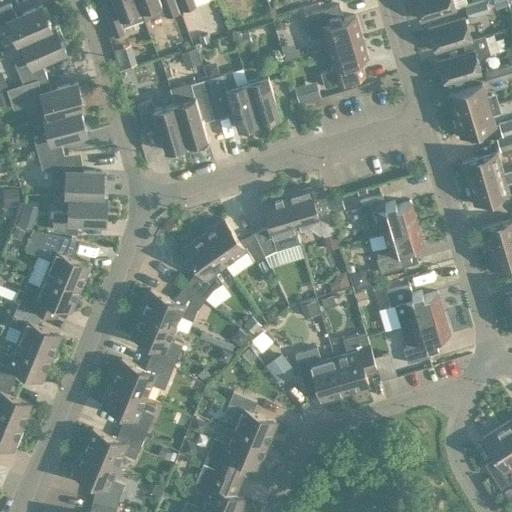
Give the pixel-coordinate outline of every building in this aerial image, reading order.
[(140,16),(134,0),(98,0),(110,33),(122,29),(120,24),(140,16)] [(134,0),(140,16),(161,9),(163,13),(176,9),(173,0),(134,0)] [(411,0),(416,16),(452,6),(450,0),(411,0)] [(471,0),(462,3),(465,15),(485,9),(481,0),(471,0)] [(14,41),(18,39),(49,25),(48,25),(39,2),(13,14),(7,1),(0,3),(0,19),(4,18),(14,40),(14,41)] [(320,32),(324,44),(358,34),(352,12),(338,17),(334,2),(301,12),(308,35),(320,32)] [(432,47),(458,39),(468,37),(461,15),(425,26),(432,47)] [(18,39),(24,54),(11,60),(19,80),(43,72),(37,58),(62,47),(52,23),(48,25),(49,25),(18,39)] [(481,33),(468,37),(458,39),(462,51),(435,58),(442,80),(477,69),(473,56),(487,52),(481,33)] [(365,55),(358,34),(324,44),(330,65),(318,69),(323,84),(362,72),(358,58),(365,55)] [(511,36),(500,39),(503,50),(511,47),(511,36)] [(485,80),(511,72),(509,61),(482,69),(485,80)] [(256,119),(243,78),(223,84),(219,71),(216,72),(203,76),(212,105),(227,100),(234,126),(256,119)] [(40,97),(44,113),(77,104),(77,105),(81,104),(74,79),(47,87),(43,72),(19,80),(25,101),(40,97)] [(243,78),(256,119),(277,113),(265,72),(243,78)] [(171,100),(183,141),(184,146),(188,147),(191,147),(200,144),(203,142),(205,139),(196,109),(212,105),(203,76),(187,81),(191,94),(171,100)] [(451,113),(494,100),(491,90),(482,93),(479,81),(445,91),(451,113)] [(161,147),(183,141),(171,100),(150,106),(148,97),(134,101),(142,126),(154,122),(161,147)] [(494,100),(451,113),(458,134),(492,124),(488,112),(497,109),(494,100)] [(36,155),(61,151),(57,136),(83,129),(77,105),(77,104),(44,113),(40,114),(45,130),(30,134),(36,155)] [(511,116),(497,121),(501,133),(511,129),(511,116)] [(499,148),(511,144),(511,131),(495,136),(499,148)] [(465,180),(499,170),(493,148),(458,158),(465,180)] [(65,192),(99,193),(100,168),(65,167),(61,151),(36,155),(39,167),(47,167),(62,168),(62,176),(61,192),(62,193),(65,193),(65,192)] [(499,170),(465,180),(471,201),(505,191),(502,179),(508,177),(510,174),(508,167),(499,170)] [(283,191),(293,226),(316,219),(320,233),(333,229),(319,182),(307,185),(307,184),(283,191)] [(251,230),(262,252),(273,247),(269,233),(293,226),(283,191),(259,198),(266,223),(251,230)] [(373,209),(379,230),(414,220),(407,199),(393,203),(392,198),(382,201),(379,191),(356,198),(360,213),(373,209)] [(65,192),(65,193),(65,209),(50,208),(49,216),(49,227),(74,231),(75,218),(102,218),(103,193),(99,193),(65,192)] [(485,245),(511,237),(511,213),(478,224),(485,245)] [(262,252),(251,230),(236,237),(221,216),(201,231),(221,260),(242,246),(250,258),(262,252)] [(420,242),(414,220),(379,230),(383,242),(370,246),(377,270),(416,259),(411,244),(420,242)] [(41,269),(76,284),(86,261),(62,251),(69,235),(44,230),(35,252),(46,256),(41,269)] [(183,281),(202,296),(210,286),(220,279),(211,267),(221,260),(201,231),(180,245),(195,266),(183,281)] [(511,237),(485,245),(479,247),(485,269),(491,267),(511,260),(511,237)] [(76,284),(41,269),(35,282),(24,277),(20,287),(16,285),(11,297),(15,299),(38,309),(53,315),(58,303),(67,307),(76,284)] [(194,306),(202,296),(183,281),(171,296),(147,286),(138,309),(171,323),(176,312),(189,317),(194,306)] [(406,320),(441,310),(434,288),(420,293),(418,288),(408,291),(406,281),(383,288),(387,303),(400,299),(406,320)] [(511,285),(501,288),(508,310),(511,308),(511,285)] [(38,309),(15,299),(10,311),(23,317),(14,339),(47,353),(57,330),(33,320),(38,309)] [(147,354),(170,364),(179,341),(166,336),(171,323),(138,309),(128,333),(152,342),(147,354)] [(447,331),(441,310),(406,320),(412,341),(400,345),(404,360),(427,353),(424,344),(434,341),(433,336),(447,331)] [(331,354),(341,389),(365,381),(362,372),(374,368),(363,329),(340,336),(344,350),(331,354)] [(0,374),(9,378),(14,366),(38,376),(47,353),(14,339),(9,352),(0,348),(0,374)] [(317,396),(341,389),(331,354),(318,358),(314,344),(292,350),(299,374),(310,371),(317,396)] [(109,379),(142,393),(147,380),(161,386),(170,364),(147,354),(142,365),(118,356),(109,379)] [(0,414),(18,423),(28,399),(4,390),(9,378),(0,374),(0,414)] [(142,393),(109,379),(99,402),(123,412),(118,423),(141,433),(150,412),(136,406),(142,393)] [(229,427),(263,441),(272,418),(249,408),(253,397),(230,388),(221,409),(235,415),(229,427)] [(511,413),(498,422),(511,443),(511,413)] [(18,423),(0,414),(0,442),(9,446),(18,423)] [(511,459),(511,443),(498,422),(479,435),(494,459),(485,466),(497,485),(511,476),(511,469),(508,462),(511,459)] [(80,448),(113,462),(123,439),(136,445),(141,433),(118,423),(113,435),(90,425),(80,448)] [(263,441),(229,427),(224,439),(211,434),(200,460),(237,475),(243,460),(253,464),(263,441)] [(90,497),(113,503),(117,491),(121,480),(108,475),(113,462),(80,448),(70,472),(94,481),(90,497)] [(237,475),(200,460),(191,481),(194,487),(203,491),(198,504),(216,511),(233,511),(240,495),(231,491),(237,475)] [(57,474),(56,483),(74,486),(75,477),(57,474)] [(111,511),(113,503),(90,497),(85,511),(82,511),(61,510),(60,511),(111,511)] [(216,511),(198,504),(183,498),(176,511),(216,511)]
